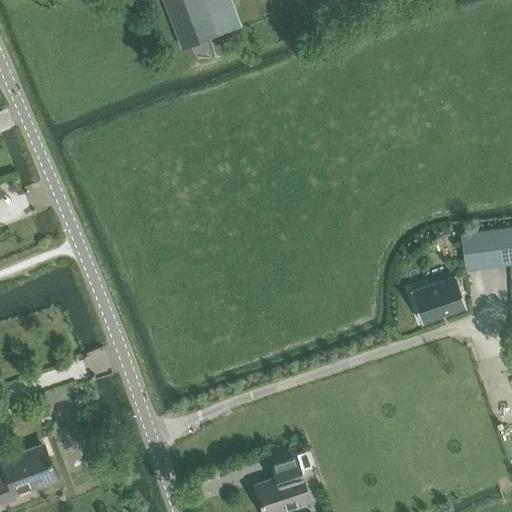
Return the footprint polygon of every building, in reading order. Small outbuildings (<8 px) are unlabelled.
[(232,0),(164,0),(182,46),(241,23),(232,0)] [(511,226),(481,231),(480,231),(485,266),(485,265),(511,261),(511,226)] [(480,231),(460,234),(464,268),(485,266),(480,231)] [(455,273),(410,289),(421,321),(466,305),(455,273)] [(16,457),(15,453),(0,458),(0,459),(4,471),(0,472),(0,499),(1,502),(15,496),(13,493),(57,477),(46,446),(16,457)] [(286,473),(256,483),(262,498),(259,499),(263,511),(287,511),(287,509),(308,502),(310,509),(313,508),(300,469),(311,465),(306,450),(295,454),(293,448),(268,457),(272,468),(283,465),(286,473)]
